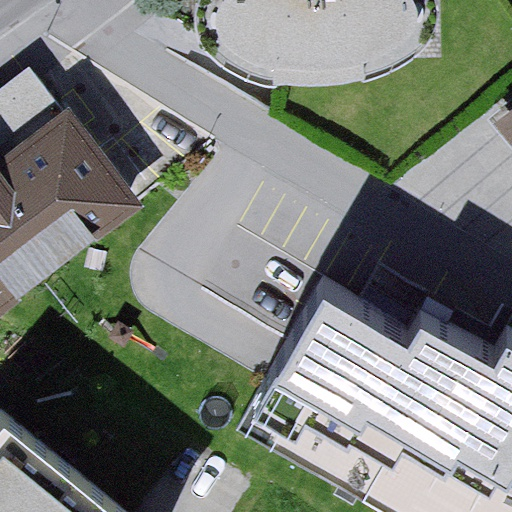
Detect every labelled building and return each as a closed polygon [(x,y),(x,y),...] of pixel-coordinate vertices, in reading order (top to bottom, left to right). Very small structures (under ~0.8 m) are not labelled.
[(199,0),(193,12),(212,57),(243,80),(274,88),(332,93),(390,77),(421,60),(431,23),(430,0),(199,0)] [(0,315),(148,199),(69,99),(0,152),(0,315)] [(511,109),(495,123),(511,143),(511,109)] [(311,258),(231,156),(143,225),(222,327),(311,258)] [(325,306),(260,431),(417,511),(511,511),(511,356),(510,356),(500,375),(421,334),(412,351),(325,306)] [(125,511),(3,406),(0,410),(0,511),(125,511)]
